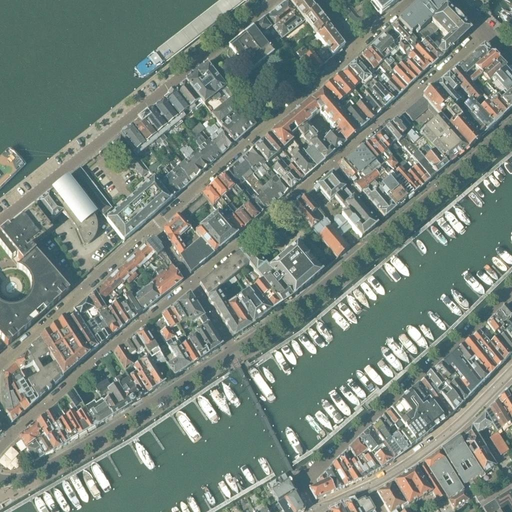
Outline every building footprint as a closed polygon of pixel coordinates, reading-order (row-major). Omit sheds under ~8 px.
[(288,0),(289,0),(288,1),(303,20),(315,11),(309,3),(306,0),(288,0)] [(381,14),(392,6),(399,0),(374,0),(372,1),(370,2),(371,4),(372,4),(380,14),(379,14),(381,15),(382,15),(381,14)] [(422,0),(420,2),(411,10),(426,27),(445,8),(445,7),(444,7),(436,0),(422,0)] [(288,1),(265,19),(281,40),(305,22),(303,20),(288,1)] [(445,8),(426,27),(418,35),(424,42),(426,40),(427,42),(438,32),(446,40),(455,33),(463,25),(452,15),(445,8)] [(411,10),(404,17),(417,30),(414,33),(417,35),(418,35),(426,27),(411,10)] [(314,38),(316,37),(328,27),(327,26),(327,27),(325,24),(316,12),(316,11),(315,11),(303,20),(305,22),(313,33),(311,34),(314,38)] [(404,17),(398,23),(410,36),(412,35),(414,37),(417,35),(414,33),(417,30),(404,17)] [(264,20),(253,29),(271,53),(283,44),(264,20)] [(391,29),(400,38),(413,52),(416,49),(414,47),(417,43),(410,36),(398,23),(391,29),(392,29),(391,29)] [(470,33),(463,25),(455,33),(446,40),(440,46),(442,48),(438,52),(443,58),(470,33)] [(316,37),(322,44),(325,48),(317,54),(325,64),(332,58),(333,57),(336,54),(340,51),(340,50),(343,48),(344,47),(343,46),(328,28),(328,27),(316,37)] [(271,53),(253,29),(252,29),(251,30),(252,30),(243,37),(238,41),(230,48),(229,48),(228,48),(230,50),(228,52),(227,58),(230,62),(235,63),(238,66),(241,63),(243,66),(249,75),(264,63),(266,66),(276,59),(271,53)] [(384,36),(379,41),(377,43),(390,56),(394,52),(396,54),(398,52),(392,46),(393,46),(393,45),(384,36)] [(400,38),(393,45),(393,46),(392,46),(398,52),(400,50),(403,54),(405,56),(407,59),(413,52),(400,38)] [(436,63),(443,58),(438,52),(427,42),(426,40),(424,42),(420,46),(436,63)] [(385,60),(390,56),(377,43),(371,49),(388,68),(393,63),(390,59),(387,62),(385,60)] [(430,69),(436,63),(420,46),(417,43),(414,47),(416,49),(413,52),(429,68),(430,69)] [(484,46),(458,68),(465,77),(492,54),(484,46)] [(316,72),(323,66),(312,52),(309,54),(304,49),(301,52),(316,72)] [(371,49),(366,53),(380,68),(385,74),(391,81),(396,76),(388,68),(371,49)] [(316,72),(301,52),(299,50),(295,53),(301,60),(298,63),(310,78),(316,72)] [(422,74),(429,68),(413,52),(407,59),(422,74)] [(366,53),(361,58),(374,73),(380,68),(366,53)] [(492,54),(465,77),(472,85),(477,80),(499,62),(496,59),(494,56),(492,54)] [(422,74),(407,59),(405,56),(400,60),(402,63),(417,79),(422,74)] [(361,58),(356,62),(370,77),(374,73),(361,58)] [(360,84),(362,86),(370,78),(370,77),(356,62),(348,69),(360,84)] [(506,68),(499,62),(477,80),(483,87),(491,81),(506,68)] [(408,88),(412,84),(397,68),(393,63),(388,68),(396,76),(408,88)] [(412,84),(413,83),(417,79),(402,63),(397,68),(412,84)] [(242,109),(207,66),(202,70),(203,70),(196,75),(231,118),(242,109)] [(454,71),(449,76),(460,88),(471,101),(474,104),(476,102),(479,99),(482,97),(472,85),(465,77),(458,68),(454,71)] [(511,75),(506,68),(491,81),(494,85),(496,83),(500,88),(511,78),(511,75)] [(348,69),(340,76),(353,91),(358,86),(360,84),(348,69)] [(397,97),(402,93),(391,81),(385,74),(380,79),(397,97)] [(203,106),(213,118),(215,122),(220,127),(231,118),(196,75),(190,80),(185,84),(203,106)] [(449,75),(442,82),(453,94),(460,88),(449,76),(449,75)] [(340,76),(332,83),(346,100),(351,96),(354,99),(358,96),(353,91),(340,76)] [(396,76),(391,81),(402,93),(408,88),(396,76)] [(499,90),(505,97),(511,91),(511,78),(500,88),(499,90)] [(392,102),(397,97),(380,79),(375,83),(392,102)] [(392,102),(375,83),(372,81),(364,88),(366,90),(369,88),(370,89),(367,92),(384,110),(392,102)] [(434,88),(435,88),(452,109),(460,103),(453,94),(442,82),(434,88)] [(332,83),(323,90),(342,112),(345,109),(341,104),(346,100),(332,83)] [(185,84),(175,92),(175,93),(175,92),(174,92),(191,114),(192,113),(191,112),(194,109),(196,111),(203,106),(185,84)] [(479,140),(458,115),(457,114),(452,109),(435,88),(423,98),(431,107),(468,149),(477,141),(479,140)] [(323,90),(322,90),(310,100),(310,101),(320,112),(346,144),(353,138),(359,132),(342,112),(323,90)] [(511,91),(505,97),(501,101),(510,111),(511,108),(511,91)] [(180,122),(191,114),(174,92),(168,98),(167,98),(164,101),(163,101),(180,122)] [(368,99),(363,103),(376,117),(380,113),(384,110),(367,92),(364,95),(368,99)] [(501,119),(510,111),(501,101),(494,93),(486,101),(501,119)] [(493,127),(501,119),(486,101),(482,97),(479,99),(481,102),(483,100),(485,103),(480,107),(476,102),(474,104),(493,127)] [(423,98),(419,102),(427,111),(428,110),(431,107),(423,98)] [(170,131),(174,128),(175,129),(182,124),(180,122),(163,101),(153,110),(170,131)] [(298,131),(306,124),(320,112),(310,101),(293,115),(280,126),(290,137),(298,131)] [(358,104),(353,108),(367,125),(376,117),(363,103),(362,101),(358,104)] [(486,133),(493,127),(474,104),(471,101),(464,108),(469,113),(486,133)] [(427,111),(419,102),(414,106),(422,115),(427,111)] [(359,132),(367,125),(353,108),(350,105),(345,109),(342,112),(359,132)] [(422,115),(414,106),(409,109),(418,119),(422,115)] [(433,125),(420,136),(446,167),(460,155),(468,149),(441,118),(437,114),(431,107),(428,110),(431,114),(434,117),(437,121),(433,125)] [(234,145),(235,143),(255,126),(250,120),(242,109),(231,118),(220,127),(221,129),(234,145)] [(409,109),(405,113),(413,123),(418,119),(409,109)] [(147,115),(142,119),(165,147),(167,145),(164,141),(166,140),(163,136),(170,131),(153,110),(147,115)] [(333,155),(341,148),(346,144),(320,112),(306,124),(333,155)] [(479,140),(486,133),(469,113),(465,116),(461,112),(458,115),(479,140)] [(255,126),(262,119),(263,118),(258,113),(250,120),(255,126)] [(215,122),(213,118),(207,123),(209,127),(215,122)] [(166,148),(165,147),(142,119),(137,122),(138,122),(131,127),(148,148),(149,147),(150,148),(151,148),(154,145),(154,144),(154,143),(155,143),(158,146),(159,145),(164,150),(166,148)] [(397,120),(392,124),(405,140),(410,135),(397,120)] [(316,169),(333,155),(306,124),(298,131),(312,149),(305,155),(316,169)] [(392,124),(386,129),(398,144),(403,150),(409,145),(407,143),(405,145),(403,141),(405,140),(392,124)] [(227,150),(229,149),(234,145),(221,129),(218,131),(214,126),(211,129),(227,150)] [(280,126),(270,134),(283,150),(289,145),(288,145),(293,141),(290,137),(280,126)] [(137,157),(148,148),(131,127),(120,136),(130,148),(137,157)] [(221,156),(227,150),(211,129),(209,127),(206,129),(212,137),(209,140),(221,156)] [(386,129),(380,134),(391,147),(393,149),(398,144),(386,129)] [(416,131),(410,135),(405,140),(403,141),(405,145),(407,143),(409,145),(436,176),(446,167),(420,136),(416,131)] [(380,134),(374,139),(385,152),(391,147),(380,134)] [(215,161),(221,156),(209,140),(206,143),(199,135),(196,137),(215,161)] [(149,172),(137,157),(130,148),(120,136),(112,143),(120,155),(122,153),(142,177),(146,174),(149,172)] [(269,136),(263,141),(276,156),(282,151),(269,136)] [(208,167),(215,161),(196,137),(194,139),(195,139),(190,143),(192,145),(195,143),(199,148),(196,151),(208,167)] [(387,154),(385,152),(374,139),(369,143),(381,158),(383,156),(388,162),(392,159),(387,154)] [(263,141),(254,149),(266,164),(267,164),(276,156),(263,141)] [(369,143),(363,148),(380,168),(380,169),(386,164),(381,158),(369,143)] [(202,172),(204,171),(208,167),(196,151),(193,153),(189,148),(188,149),(187,147),(187,146),(187,145),(183,148),(184,148),(202,172)] [(430,181),(436,176),(409,145),(403,150),(407,154),(430,181)] [(196,178),(196,177),(202,172),(184,148),(180,151),(182,154),(187,160),(184,162),(196,178)] [(363,148),(352,158),(367,176),(368,178),(380,168),(363,148)] [(254,149),(248,154),(266,175),(269,172),(264,166),(266,164),(254,149)] [(310,174),(316,169),(305,155),(303,152),(300,155),(296,150),(292,153),(310,174)] [(304,179),(310,174),(292,153),(290,155),(293,160),(290,162),(293,165),(304,179)] [(248,154),(242,159),(254,174),(257,171),(262,178),(266,175),(248,154)] [(424,186),(430,181),(407,154),(401,159),(403,161),(424,186)] [(190,183),(191,182),(196,178),(184,162),(181,165),(174,156),(171,159),(190,183)] [(352,158),(348,161),(346,163),(356,175),(361,181),(367,176),(352,158)] [(183,189),(184,188),(190,183),(171,159),(170,159),(171,160),(166,163),(169,167),(171,166),(174,171),(171,173),(183,189)] [(242,159),(236,165),(254,185),(257,182),(252,176),(254,174),(242,159)] [(412,195),(418,191),(397,167),(398,166),(392,159),(388,162),(386,164),(412,195)] [(299,184),(304,179),(293,165),(291,167),(285,160),(283,162),(285,164),(283,165),(299,184)] [(155,166),(157,169),(164,164),(161,161),(155,166)] [(418,191),(424,186),(403,161),(398,166),(397,167),(418,191)] [(281,162),(272,170),(277,177),(290,191),(299,184),(283,165),(281,162)] [(346,163),(340,168),(353,184),(356,181),(353,178),(356,175),(346,163)] [(177,194),(183,189),(171,173),(168,176),(164,171),(167,169),(164,164),(157,169),(177,194)] [(406,201),(412,195),(386,164),(380,169),(384,174),(388,178),(389,178),(393,183),(393,184),(406,201)] [(236,165),(230,170),(242,185),(245,182),(250,188),(254,185),(236,165)] [(149,171),(151,174),(157,169),(155,166),(149,171)] [(355,186),(362,194),(373,184),(378,179),(384,174),(380,169),(380,168),(368,178),(367,176),(361,181),(355,186)] [(80,169),(71,176),(100,212),(103,216),(111,209),(110,207),(96,190),(96,189),(80,169)] [(171,200),(177,194),(157,169),(151,174),(154,177),(156,175),(161,181),(158,184),(171,200)] [(241,196),(245,193),(240,186),(242,185),(230,170),(224,175),(241,196)] [(284,196),(290,191),(277,177),(275,179),(269,172),(266,175),(284,196)] [(321,184),(314,190),(316,193),(319,191),(329,203),(334,199),(343,210),(342,211),(344,214),(341,217),(343,218),(342,219),(342,218),(342,217),(341,217),(340,217),(339,216),(338,216),(337,216),(337,217),(336,217),(335,217),(335,218),(334,218),(334,219),(334,220),(334,221),(334,222),(334,223),(335,224),(331,228),(332,229),(335,233),(340,238),(351,229),(360,240),(361,239),(362,239),(361,238),(364,236),(365,236),(372,230),(375,227),(376,226),(371,220),(372,220),(370,218),(359,205),(359,204),(357,203),(333,174),(321,184)] [(395,210),(406,201),(393,184),(393,183),(389,178),(388,178),(384,174),(378,179),(383,184),(378,189),(395,210)] [(224,175),(217,182),(228,195),(231,192),(237,199),(241,196),(224,175)] [(271,206),(284,196),(266,175),(262,178),(268,184),(263,189),(257,182),(254,185),(271,206)] [(37,205),(44,214),(51,222),(63,212),(76,229),(84,248),(85,247),(86,247),(88,246),(89,245),(90,244),(91,243),(92,242),(93,241),(94,239),(95,238),(96,236),(96,234),(97,232),(97,230),(97,228),(97,225),(97,223),(96,221),(95,219),(94,217),(99,213),(71,177),(44,199),(37,205)] [(158,184),(154,179),(136,195),(106,221),(123,243),(125,242),(124,241),(137,230),(157,213),(156,213),(169,201),(170,202),(171,201),(171,200),(158,184)] [(383,220),(395,210),(378,189),(383,184),(378,179),(373,184),(362,194),(368,202),(369,203),(378,214),(379,215),(383,220)] [(217,182),(209,188),(226,209),(230,206),(223,199),(228,195),(217,182)] [(265,212),(271,206),(254,185),(250,188),(256,195),(253,197),(265,212)] [(203,197),(207,202),(213,208),(217,205),(222,212),(226,209),(209,188),(202,195),(202,196),(203,197)] [(259,217),(265,212),(253,197),(251,199),(245,193),(241,196),(242,197),(259,217)] [(207,202),(203,197),(186,212),(190,216),(207,202)] [(251,223),(259,217),(242,197),(238,200),(244,207),(240,210),(251,223)] [(306,197),(300,202),(315,220),(321,216),(306,197)] [(337,259),(343,254),(339,249),(337,251),(332,246),(331,248),(318,233),(315,229),(317,228),(316,227),(324,220),(321,216),(315,220),(300,202),(293,207),(315,233),(337,259)] [(0,245),(17,266),(16,269),(34,254),(31,250),(53,232),(33,207),(0,233),(0,245)] [(244,230),(251,223),(240,210),(236,214),(230,207),(227,210),(244,230)] [(225,223),(225,222),(224,222),(236,236),(244,230),(227,210),(223,213),(229,220),(225,223)] [(200,229),(200,230),(218,251),(222,248),(233,239),(232,239),(236,236),(224,222),(225,222),(217,214),(213,214),(210,216),(210,220),(210,221),(208,223),(207,222),(203,223),(201,224),(200,229)] [(179,216),(164,229),(162,230),(162,232),(166,238),(178,228),(184,235),(190,229),(185,223),(179,216)] [(349,249),(335,233),(332,229),(331,227),(323,234),(320,231),(318,233),(331,248),(332,246),(337,251),(339,249),(343,254),(349,249)] [(166,238),(179,258),(186,252),(185,250),(179,239),(184,235),(178,228),(166,238)] [(200,230),(195,234),(200,240),(213,256),(218,251),(200,230)] [(148,244),(146,245),(154,255),(153,256),(162,265),(163,264),(168,269),(172,266),(166,257),(164,254),(163,252),(162,251),(160,248),(161,247),(158,244),(157,243),(157,242),(155,240),(153,239),(152,239),(150,241),(148,244)] [(190,275),(213,256),(200,240),(186,252),(179,258),(190,275)] [(146,245),(138,253),(149,265),(153,261),(150,258),(153,256),(154,255),(146,245)] [(310,282),(321,272),(315,264),(316,263),(315,262),(316,261),(316,258),(315,256),(312,256),(311,256),(310,255),(308,257),(298,245),(294,249),(292,246),(284,252),(286,255),(273,267),(269,264),(266,267),(270,272),(292,298),(294,297),(293,297),(303,289),(304,288),(305,288),(310,284),(309,283),(311,282),(310,282)] [(248,246),(239,253),(256,274),(266,267),(269,264),(268,262),(264,265),(248,246)] [(253,251),(262,262),(265,260),(256,249),(253,251)] [(138,253),(129,261),(138,270),(142,266),(145,269),(149,265),(138,253)] [(241,273),(249,266),(238,253),(218,270),(228,283),(240,273),(241,273)] [(8,347),(69,291),(34,254),(16,269),(19,270),(22,271),(23,272),(25,274),(27,276),(28,278),(29,280),(30,283),(30,285),(31,288),(31,290),(30,293),(29,295),(28,298),(27,300),(26,301),(24,303),(22,304),(20,306),(18,307),(15,307),(13,308),(10,308),(8,308),(5,307),(3,306),(1,305),(0,304),(0,337),(8,346),(8,347)] [(129,261),(121,268),(133,280),(137,276),(134,274),(138,270),(129,261)] [(182,282),(172,266),(168,269),(163,264),(162,265),(157,269),(171,291),(182,282)] [(261,280),(260,280),(281,306),(282,305),(284,303),(285,303),(285,302),(288,301),(289,301),(288,300),(291,298),(291,299),(292,298),(270,272),(266,267),(256,274),(261,280)] [(121,268),(113,276),(125,288),(126,287),(124,284),(126,281),(128,284),(133,280),(121,268)] [(157,269),(154,271),(158,276),(150,283),(151,285),(160,300),(171,291),(157,269)] [(201,286),(208,298),(224,286),(228,283),(218,270),(204,283),(201,286)] [(113,276),(104,284),(117,298),(122,293),(121,292),(125,288),(113,276)] [(253,291),(271,312),(271,313),(281,306),(260,280),(251,287),(253,291)] [(104,284),(95,293),(102,302),(104,300),(108,296),(113,302),(117,298),(104,284)] [(151,285),(145,290),(155,303),(160,300),(151,285)] [(208,298),(208,302),(210,306),(214,308),(217,313),(233,339),(235,338),(238,335),(239,335),(248,330),(247,329),(251,327),(253,326),(236,302),(235,303),(224,286),(208,298)] [(145,290),(139,294),(149,308),(155,303),(145,290)] [(253,326),(257,323),(267,315),(271,312),(253,291),(236,302),(253,326)] [(123,296),(128,304),(136,318),(142,313),(133,299),(129,292),(123,296)] [(88,299),(98,315),(99,318),(108,312),(106,308),(102,302),(95,293),(88,299)] [(139,294),(133,299),(142,313),(149,308),(139,294)] [(189,294),(178,304),(188,320),(191,326),(198,322),(204,318),(189,294)] [(129,323),(136,318),(128,304),(125,306),(121,300),(120,298),(116,301),(129,323)] [(88,299),(81,305),(90,320),(98,315),(88,299)] [(124,327),(129,323),(116,301),(116,300),(110,305),(124,327)] [(178,304),(169,310),(178,325),(178,326),(188,320),(178,304)] [(81,305),(75,311),(83,325),(90,320),(81,305)] [(110,305),(106,308),(108,312),(119,331),(124,327),(110,305)] [(511,314),(510,311),(505,306),(500,312),(508,322),(511,320),(511,321),(511,314)] [(169,310),(161,317),(170,330),(178,325),(169,310)] [(75,311),(65,319),(90,355),(98,348),(83,325),(75,311)] [(99,318),(111,338),(117,333),(119,331),(108,312),(99,318)] [(500,312),(493,319),(504,333),(505,334),(506,335),(511,330),(511,321),(511,320),(508,322),(500,312)] [(111,338),(99,318),(98,315),(90,320),(105,343),(106,342),(111,338)] [(161,317),(145,331),(148,337),(156,330),(172,355),(163,360),(166,365),(174,377),(179,374),(192,366),(170,330),(161,317)] [(209,354),(222,346),(204,318),(198,322),(202,328),(195,332),(209,354)] [(65,319),(40,342),(49,357),(54,365),(63,379),(88,356),(90,355),(65,319)] [(493,319),(487,325),(494,335),(497,333),(499,336),(504,333),(493,319)] [(98,348),(104,344),(105,343),(90,320),(83,325),(98,348)] [(192,366),(200,360),(189,343),(184,346),(180,340),(185,337),(178,326),(178,325),(170,330),(192,366)] [(503,364),(511,356),(498,340),(494,335),(487,325),(486,326),(479,333),(503,364)] [(145,331),(136,338),(145,351),(148,355),(151,361),(154,366),(166,365),(163,360),(160,355),(148,337),(145,331)] [(200,360),(209,354),(195,332),(194,333),(196,336),(188,341),(189,343),(200,360)] [(479,333),(472,340),(496,370),(503,364),(479,333)] [(505,334),(498,340),(511,356),(511,354),(511,343),(506,335),(505,334)] [(137,355),(138,357),(141,361),(141,362),(143,360),(143,359),(148,355),(145,351),(136,338),(129,343),(137,355)] [(489,378),(496,370),(472,340),(464,346),(475,359),(489,378)] [(38,402),(48,392),(63,379),(54,365),(43,372),(38,363),(49,357),(40,342),(27,354),(33,365),(40,376),(32,381),(26,371),(25,371),(21,373),(22,375),(38,402)] [(123,349),(122,349),(131,362),(132,364),(134,362),(135,360),(133,358),(137,355),(129,343),(128,344),(123,349)] [(464,346),(457,353),(467,366),(475,359),(464,346)] [(114,356),(124,372),(128,369),(133,366),(132,364),(131,362),(122,349),(114,356)] [(470,397),(475,392),(483,385),(467,366),(457,353),(443,365),(470,397)] [(27,354),(15,364),(21,373),(25,371),(24,370),(33,365),(27,354)] [(165,383),(154,366),(151,361),(148,355),(143,359),(143,360),(141,362),(140,363),(157,388),(165,383)] [(483,385),(489,378),(475,359),(467,366),(483,385)] [(141,399),(147,395),(147,394),(157,388),(140,363),(141,362),(141,361),(133,366),(138,374),(136,375),(134,373),(131,375),(128,369),(124,372),(125,374),(141,399)] [(15,364),(8,372),(5,374),(5,388),(9,385),(22,375),(21,373),(15,364)] [(443,365),(434,372),(448,389),(461,406),(470,397),(443,365)] [(427,379),(440,396),(448,389),(434,372),(427,379)] [(122,392),(131,406),(135,403),(142,399),(141,399),(125,374),(115,381),(122,392)] [(25,413),(38,402),(22,375),(9,385),(14,394),(15,397),(17,399),(25,413)] [(418,386),(428,399),(431,403),(432,404),(440,397),(440,396),(427,379),(418,386)] [(96,388),(94,389),(102,402),(112,418),(131,406),(122,392),(115,381),(115,380),(107,384),(106,382),(96,388)] [(5,388),(5,393),(5,400),(14,394),(9,385),(5,388)] [(418,386),(410,394),(418,404),(421,408),(423,406),(422,404),(428,399),(418,386)] [(454,414),(461,406),(448,389),(440,396),(440,397),(454,414)] [(69,408),(70,409),(62,414),(69,424),(78,438),(96,427),(84,409),(83,407),(74,394),(73,391),(66,398),(72,406),(69,408)] [(76,392),(74,394),(83,407),(85,406),(76,392)] [(11,425),(19,418),(12,406),(14,404),(12,400),(15,397),(14,394),(5,400),(6,412),(8,416),(7,418),(11,425)] [(410,449),(426,436),(445,421),(432,404),(431,403),(425,408),(423,406),(421,408),(418,404),(410,394),(401,402),(398,405),(391,412),(401,425),(400,426),(402,429),(405,433),(400,436),(410,449)] [(511,404),(506,394),(498,402),(503,410),(510,422),(511,421),(511,423),(511,424),(511,425),(511,404)] [(19,418),(24,414),(25,413),(17,399),(15,397),(12,400),(14,404),(12,406),(19,418)] [(445,421),(454,414),(440,397),(432,404),(445,421)] [(96,427),(112,418),(102,402),(96,406),(94,403),(84,409),(96,427)] [(511,424),(510,422),(503,410),(498,402),(489,411),(501,431),(511,424)] [(78,439),(78,438),(69,424),(62,414),(58,405),(51,412),(69,443),(77,438),(78,439)] [(489,411),(485,415),(492,426),(497,434),(501,432),(501,431),(489,411)] [(51,412),(44,418),(61,448),(69,443),(51,412)] [(386,416),(394,428),(400,436),(405,433),(402,429),(400,426),(401,425),(391,412),(386,416)] [(485,415),(477,423),(474,425),(473,426),(472,428),(477,436),(480,434),(483,432),(492,426),(485,415)] [(386,416),(380,421),(388,433),(394,428),(386,416)] [(44,418),(37,425),(42,434),(44,437),(53,453),(61,448),(44,418)] [(393,462),(402,455),(387,436),(389,434),(388,433),(380,421),(377,423),(370,431),(393,462)] [(22,441),(27,450),(36,443),(39,441),(37,437),(42,434),(37,425),(22,438),(22,441)] [(394,428),(388,433),(389,434),(387,436),(402,455),(404,453),(404,454),(410,449),(400,436),(394,428)] [(482,476),(496,467),(477,436),(472,428),(459,438),(459,439),(482,476)] [(381,470),(393,462),(370,431),(359,441),(368,452),(381,470)] [(498,435),(489,440),(501,457),(508,452),(498,435)] [(44,458),(53,453),(44,437),(39,441),(36,443),(44,458)] [(464,487),(467,485),(479,504),(484,501),(472,482),(482,476),(459,439),(456,441),(441,451),(464,487)] [(355,461),(362,456),(368,452),(359,441),(349,451),(355,461)] [(27,450),(35,463),(42,459),(44,458),(36,443),(27,450)] [(375,474),(381,470),(368,452),(362,456),(375,474)] [(463,492),(439,453),(424,464),(446,497),(445,497),(448,502),(463,492)] [(361,481),(351,464),(345,455),(339,461),(353,485),(361,481)] [(355,461),(351,464),(361,481),(361,482),(375,474),(362,456),(355,461)] [(344,488),(353,485),(339,461),(332,468),(344,488)] [(424,464),(417,469),(432,493),(438,502),(445,497),(446,497),(424,464)] [(332,468),(325,475),(335,492),(344,488),(332,468)] [(394,483),(401,495),(408,507),(432,493),(417,469),(413,471),(411,471),(408,472),(409,474),(394,483)] [(325,475),(310,490),(316,501),(335,492),(325,475)] [(278,505),(296,494),(289,482),(288,483),(285,478),(279,482),(278,480),(267,487),(278,505)] [(392,484),(377,493),(387,511),(409,511),(408,510),(405,511),(395,511),(405,505),(392,484)] [(511,511),(511,492),(511,491),(482,508),(484,511),(511,511)] [(469,501),(463,492),(448,502),(454,511),(469,501)] [(278,505),(266,511),(303,511),(304,510),(296,494),(278,505)] [(358,511),(374,511),(375,511),(374,511),(369,502),(369,501),(368,501),(366,502),(364,500),(362,501),(361,501),(362,501),(356,505),(356,504),(355,505),(356,505),(355,505),(358,511)] [(358,511),(355,505),(354,503),(343,506),(346,511),(358,511)]
